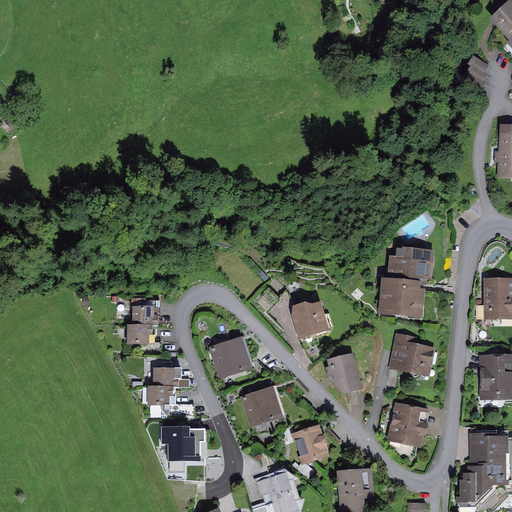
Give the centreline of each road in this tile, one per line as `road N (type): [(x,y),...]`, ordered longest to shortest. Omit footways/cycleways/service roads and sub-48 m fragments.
road 1 (residential): [(431,478),(409,477),(243,313),(205,292),(186,303),(184,335),(234,449),(226,479),(206,489)]
road 2 (residential): [(511,219),(484,222),(468,254),(449,438),(431,478)]
